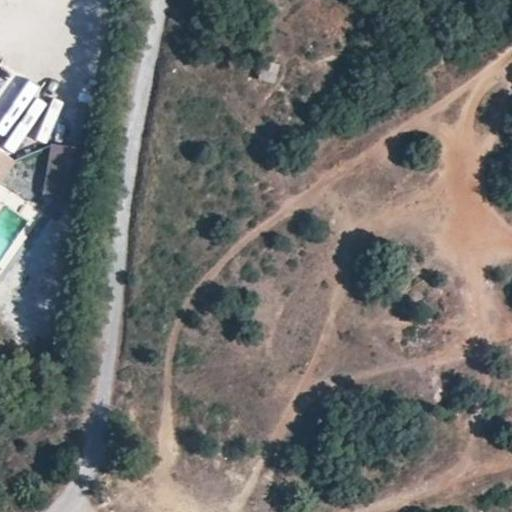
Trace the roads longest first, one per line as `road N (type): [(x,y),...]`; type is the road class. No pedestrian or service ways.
road 1 (unclassified): [(165,0),(146,72),(90,442),(64,511)]
road 2 (track): [(371,511),(511,464)]
